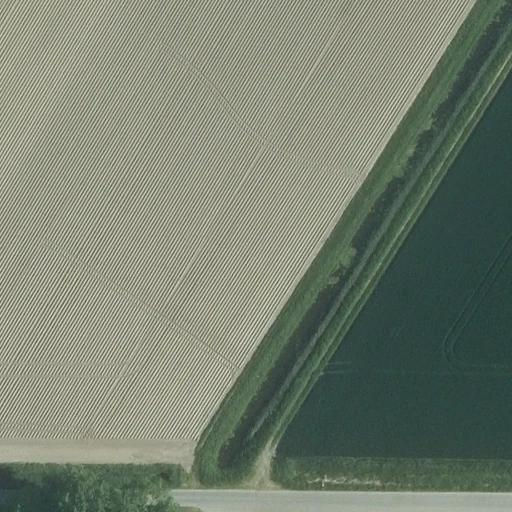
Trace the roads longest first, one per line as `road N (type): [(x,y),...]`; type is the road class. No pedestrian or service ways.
road 1 (track): [(511,60),(258,466),(246,499)]
road 2 (unclassified): [(511,502),(0,501)]
